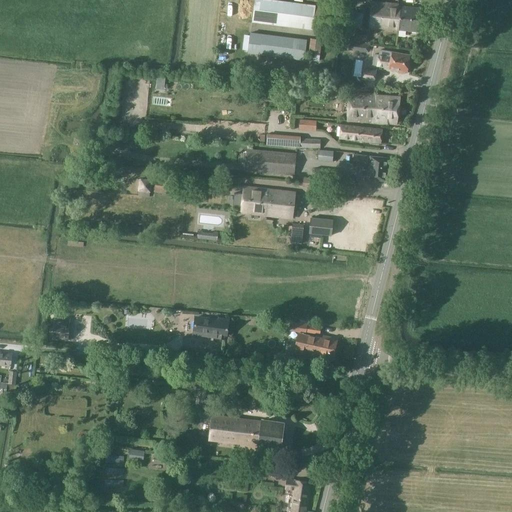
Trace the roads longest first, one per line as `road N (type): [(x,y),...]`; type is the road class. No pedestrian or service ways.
road 1 (secondary): [(364,360),(457,0)]
road 2 (residential): [(357,381),(61,351)]
road 3 (unclassified): [(511,371),(364,360)]
road 4 (unknown): [(406,200),(261,184)]
road 5 (secondary): [(325,511),(357,381)]
